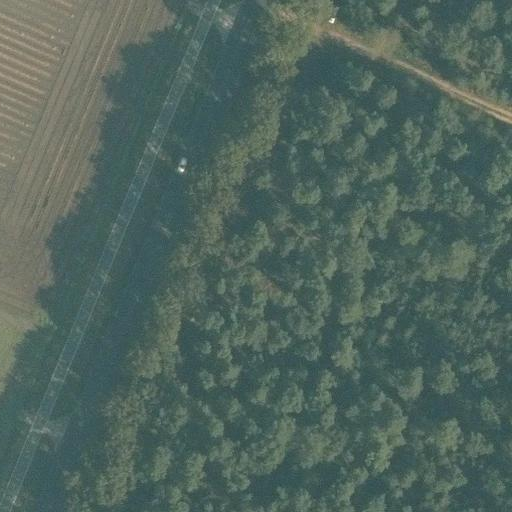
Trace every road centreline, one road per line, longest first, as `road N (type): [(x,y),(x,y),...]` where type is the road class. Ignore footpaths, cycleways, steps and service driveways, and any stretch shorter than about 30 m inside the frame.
road 1 (primary): [(46,511),(257,0)]
road 2 (track): [(207,12),(247,24),(281,21),(511,122)]
